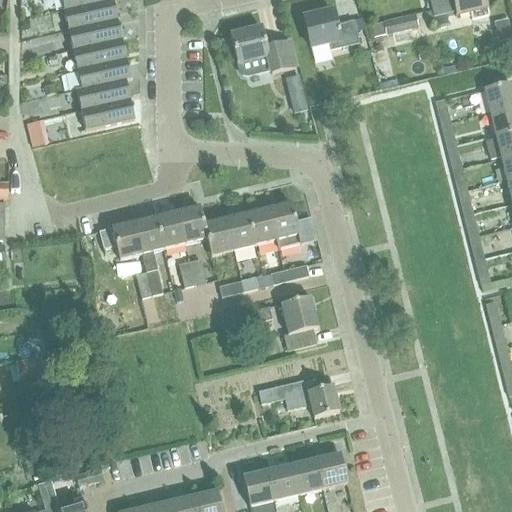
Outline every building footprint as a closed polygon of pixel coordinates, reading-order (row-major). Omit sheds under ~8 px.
[(114,3),(113,0),(61,0),(65,14),(114,3)] [(448,23),(446,17),(454,15),(455,18),(470,14),(472,22),(490,18),(485,0),(428,0),(434,20),(434,19),(436,26),(448,23)] [(114,3),(65,14),(70,34),(118,23),(114,3)] [(383,22),(370,25),(371,30),(373,38),(386,34),(386,35),(391,34),(410,29),(417,28),(418,28),(414,14),(383,22)] [(331,54),(360,47),(354,24),(337,28),(333,15),(304,22),(311,50),(329,46),(331,54)] [(36,30),(34,23),(23,26),(25,33),(36,30)] [(123,42),(118,23),(70,34),(74,53),(123,42)] [(263,32),(231,39),(238,67),(239,66),(241,74),(243,78),(248,79),(271,74),(272,77),(296,72),(289,46),(267,51),(263,32)] [(127,62),(123,42),(74,53),(79,73),(127,62)] [(58,66),(56,59),(48,61),(50,68),(58,66)] [(132,83),(127,62),(79,73),(83,92),(83,93),(126,83),(127,84),(132,83)] [(439,68),(436,71),(437,75),(440,78),(444,77),(446,74),(446,70),(443,68),(439,68)] [(458,68),(446,70),(448,77),(460,74),(458,68)] [(299,80),(286,84),(293,115),(307,111),(299,80)] [(396,82),(379,86),(380,92),(398,88),(396,82)] [(83,93),(83,92),(78,93),(83,113),(131,103),(127,84),(126,83),(83,93)] [(489,116),(511,110),(511,89),(511,86),(484,93),(489,116)] [(55,95),(53,88),(46,90),(48,97),(55,95)] [(51,111),(61,109),(59,99),(49,102),(51,111)] [(131,103),(83,113),(87,134),(136,123),(131,103)] [(441,128),(451,126),(445,103),(436,105),(441,128)] [(413,131),(408,132),(403,106),(368,113),(378,164),(417,156),(413,131)] [(511,134),(511,110),(489,116),(495,139),(511,134)] [(37,125),(28,128),(34,152),(43,149),(37,125)] [(456,148),(451,126),(441,128),(447,151),(456,148)] [(496,141),(485,144),(490,163),(501,160),(501,162),(511,158),(511,134),(495,139),(496,141)] [(462,171),(456,148),(447,151),(453,174),(462,171)] [(511,182),(511,158),(501,162),(507,184),(511,182)] [(420,165),(383,172),(393,222),(431,215),(420,165)] [(468,194),(462,171),(453,174),(458,196),(468,194)] [(9,186),(0,186),(0,202),(9,202),(9,186)] [(473,217),(468,194),(458,196),(464,219),(473,217)] [(291,206),(269,212),(277,244),(279,252),(282,251),(301,247),(299,238),(295,223),(291,206)] [(208,242),(205,227),(201,210),(179,215),(186,247),(208,242)] [(277,244),(269,212),(247,217),(255,249),(277,244)] [(179,215),(157,221),(165,252),(186,247),(179,215)] [(247,217),(226,222),(234,254),(235,262),(241,263),(250,261),(253,257),(252,250),(255,249),(247,217)] [(407,222),(411,233),(425,228),(421,217),(407,222)] [(477,231),(473,217),(464,219),(469,242),(479,239),(483,237),(481,230),(477,231)] [(157,221),(136,226),(143,257),(146,267),(148,275),(153,299),(163,297),(157,273),(153,255),(165,252),(157,221)] [(234,254),(226,222),(205,227),(208,242),(212,260),(234,254)] [(143,257),(136,226),(101,234),(105,252),(118,249),(121,263),(143,257)] [(405,248),(418,299),(454,289),(440,239),(405,248)] [(485,262),(479,239),(469,242),(475,264),(485,262)] [(485,262),(475,264),(481,288),(490,286),(485,262)] [(190,265),(196,289),(207,287),(201,263),(190,265)] [(196,289),(190,265),(179,268),(184,292),(196,289)] [(284,275),(287,286),(309,281),(307,269),(284,275)] [(153,299),(148,275),(136,278),(141,302),(153,299)] [(271,278),(263,280),(266,291),(287,286),(284,275),(271,278)] [(266,291),(263,280),(255,282),(241,285),(244,296),(258,293),(266,291)] [(244,296),(241,285),(219,290),(222,301),(244,296)] [(181,293),(173,295),(176,306),(183,304),(181,293)] [(456,297),(419,307),(432,357),(469,347),(456,297)] [(318,331),(311,301),(281,308),(288,338),(283,339),(286,353),(315,346),(312,333),(318,331)] [(492,331),(502,329),(496,305),(486,308),(492,331)] [(108,341),(115,330),(105,324),(99,335),(108,341)] [(507,351),(502,329),(492,331),(497,354),(507,351)] [(77,353),(73,330),(43,334),(47,358),(77,353)] [(511,373),(511,370),(507,351),(497,354),(503,376),(511,373)] [(41,360),(21,363),(24,381),(44,378),(41,360)] [(438,373),(447,424),(486,417),(476,366),(438,373)] [(511,373),(503,376),(509,400),(511,399),(511,373)] [(305,384),(259,395),(262,408),(285,403),(288,414),(311,409),(314,421),(339,415),(333,389),(308,396),(305,384)] [(499,477),(491,426),(454,432),(461,483),(499,477)] [(443,441),(450,459),(457,456),(451,438),(443,441)] [(341,457),(316,463),(323,493),(348,487),(341,457)] [(316,463),(292,469),(299,498),(323,493),(316,463)] [(299,498),(292,469),(267,475),(274,504),(299,498)] [(80,490),(103,484),(100,472),(77,478),(80,490)] [(274,504),(267,475),(243,481),(250,510),(274,504)] [(52,484),(39,488),(46,511),(86,511),(83,502),(59,509),(52,484)] [(191,501),(194,511),(221,511),(217,494),(191,501)] [(194,511),(191,501),(167,506),(168,511),(194,511)] [(505,511),(505,503),(468,508),(468,511),(505,511)]
